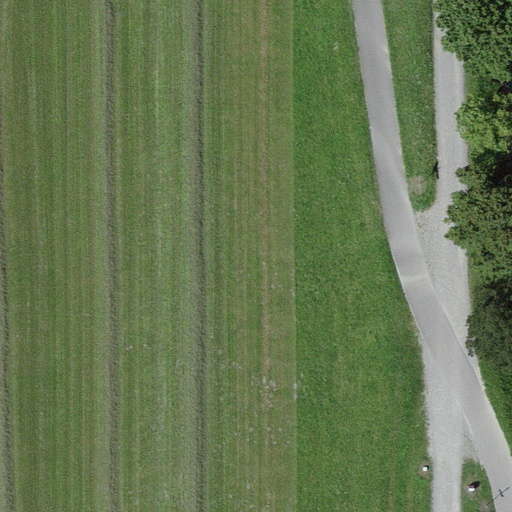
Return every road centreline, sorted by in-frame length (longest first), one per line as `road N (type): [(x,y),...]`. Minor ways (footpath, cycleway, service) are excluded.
road 1 (track): [(458,340),(406,223),(377,0)]
road 2 (track): [(453,0),(458,340)]
road 3 (track): [(458,340),(459,511)]
road 4 (track): [(511,473),(458,340)]
